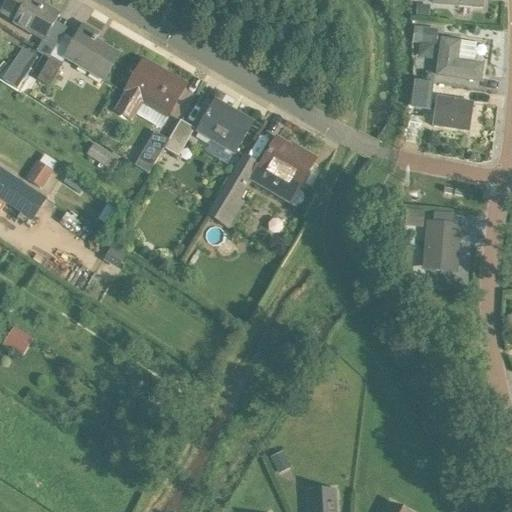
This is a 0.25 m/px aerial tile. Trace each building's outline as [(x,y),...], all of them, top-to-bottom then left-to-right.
[(44,3),(39,0),(7,0),(0,12),(42,38),(35,50),(50,59),(69,27),(56,19),(58,15),(42,5),(44,3)] [(430,6),(417,6),(417,18),(429,18),(430,6)] [(118,55),(94,41),(95,39),(94,38),(97,34),(83,26),(63,59),(102,82),(118,55)] [(438,31),(414,29),(413,44),(436,46),(438,31)] [(459,59),(462,39),(443,37),(438,76),(481,81),(483,62),(459,59)] [(49,88),(61,65),(50,59),(36,81),(49,88)] [(156,73),(157,70),(144,62),(114,114),(131,123),(142,104),(168,119),(186,86),(185,86),(184,89),(156,73)] [(12,68),(3,81),(17,90),(26,77),(12,68)] [(436,84),(418,82),(415,102),(429,104),(430,98),(434,98),(436,84)] [(474,102),(438,97),(434,127),(470,132),(474,102)] [(214,105),(197,134),(235,156),(252,125),(235,115),(234,117),(214,105)] [(181,123),(164,150),(177,157),(193,130),(181,123)] [(148,176),(168,141),(154,133),(134,167),(148,176)] [(296,153),(276,142),(262,166),(243,156),(208,214),(229,227),(244,205),(240,202),(250,184),(297,210),(304,206),(307,199),(306,192),(299,188),(315,161),(297,151),(296,153)] [(87,155),(104,167),(111,155),(94,144),(87,155)] [(39,160),(27,178),(41,187),(52,169),(39,160)] [(46,200),(0,169),(0,201),(31,222),(46,200)] [(107,205),(97,221),(109,228),(119,212),(107,205)] [(424,212),(407,211),(406,228),(423,229),(424,212)] [(462,222),(428,219),(424,268),(458,271),(462,222)] [(125,257),(111,248),(103,262),(117,270),(125,257)] [(3,346),(23,358),(34,341),(14,329),(3,346)] [(165,389),(151,414),(165,422),(179,398),(165,389)] [(283,453),(271,458),(278,475),(290,469),(283,453)] [(308,492),(309,511),(335,511),(334,491),(308,492)]
